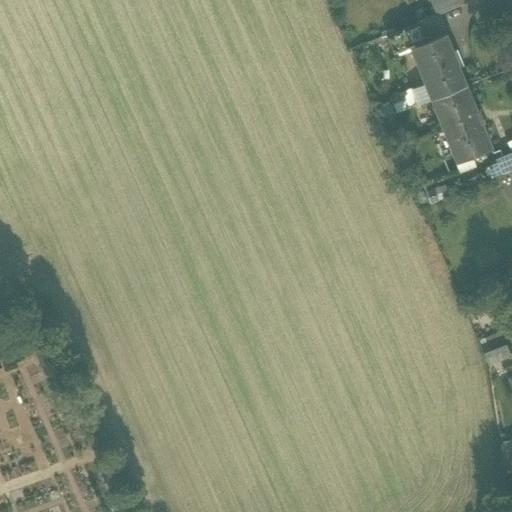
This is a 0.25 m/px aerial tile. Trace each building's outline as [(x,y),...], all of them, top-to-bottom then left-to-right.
[(431,0),(437,14),(470,1),(469,0),(431,0)] [(419,22),(427,41),(444,34),(445,33),(437,14),(419,22)] [(427,41),(419,22),(385,36),(393,55),(410,48),(427,41)] [(417,105),(431,100),(466,85),(445,33),(444,34),(427,41),(410,48),(425,84),(411,89),(417,105)] [(511,59),(498,64),(501,74),(511,70),(511,59)] [(476,110),(466,85),(431,100),(457,163),(472,157),(492,149),(481,123),(484,122),(479,109),(476,110)] [(417,105),(411,89),(397,95),(403,110),(417,105)] [(511,153),(502,157),(508,171),(511,169),(511,153)] [(472,157),(457,163),(461,173),(476,166),(472,157)] [(508,171),(502,157),(496,160),(496,162),(491,164),(493,168),(489,169),(491,177),(508,171)] [(438,186),(425,191),(429,202),(443,197),(438,186)] [(511,301),(510,298),(488,307),(495,323),(511,316),(511,301)] [(482,354),(484,353),(506,344),(501,331),(477,341),(482,354)] [(488,365),(511,356),(507,344),(484,353),(488,365)] [(505,471),(511,469),(511,466),(511,460),(511,459),(511,440),(500,442),(505,471)]
